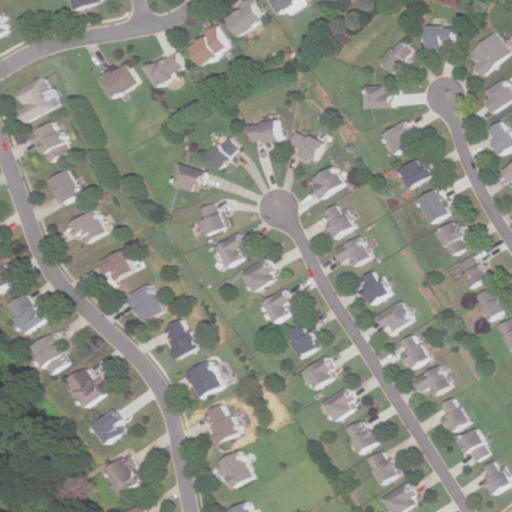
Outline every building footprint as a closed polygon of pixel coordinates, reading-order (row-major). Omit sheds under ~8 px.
[(76,0),(81,12),(105,3),(103,0),(76,0)] [(271,19),(258,0),(233,16),(246,35),(271,19)] [(277,0),(285,14),(308,0),(277,0)] [(0,39),(12,33),(0,9),(0,39)] [(432,48),(460,48),(460,25),(432,25),(432,48)] [(205,66),(235,49),(223,27),(193,44),(205,66)] [(489,75),(511,56),(511,45),(501,32),(473,54),(489,75)] [(421,53),(407,39),(387,60),(400,74),(421,53)] [(164,87),(193,70),(182,50),(153,67),(164,87)] [(108,78),(120,99),(146,83),(134,62),(108,78)] [(24,110),(31,123),(61,107),(46,77),(22,90),(30,107),(24,110)] [(511,79),(491,91),(501,110),(511,104),(511,79)] [(371,107),(398,107),(398,85),(371,85),(371,107)] [(390,135),(403,154),(417,144),(413,138),(420,133),(412,120),(390,135)] [(511,152),(511,123),(510,120),(493,131),(508,155),(511,152)] [(38,133),(54,163),(76,152),(60,121),(38,133)] [(257,142),(286,141),(284,121),(256,123),(257,142)] [(307,150),(305,155),(320,162),(330,143),(304,130),(297,145),(307,150)] [(225,168),(245,150),(233,136),(212,154),(225,168)] [(428,157),(406,171),(417,188),(439,174),(428,157)] [(205,192),(212,171),(186,163),(179,184),(205,192)] [(317,182),(330,198),(351,182),(338,165),(317,182)] [(68,203),(88,196),(78,170),(58,177),(68,203)] [(425,199),(439,222),(457,212),(443,188),(425,199)] [(204,209),(215,235),(234,227),(224,201),(204,209)] [(360,227),(346,203),(327,214),(341,238),(360,227)] [(76,224),(83,237),(89,233),(94,242),(113,230),(101,209),(76,224)] [(475,245),(459,221),(444,232),(460,255),(475,245)] [(237,266),(253,256),(247,245),(251,243),(244,233),(224,246),(237,266)] [(350,262),(358,257),(362,265),(377,257),(366,236),(343,249),(350,262)] [(114,281),(140,268),(130,249),(105,262),(114,281)] [(495,277),(481,253),(464,264),(478,287),(495,277)] [(0,287),(3,292),(23,280),(8,256),(0,261),(0,287)] [(261,291),(283,278),(272,259),(250,272),(261,291)] [(398,290),(379,269),(364,283),(383,304),(398,290)] [(136,294),(153,321),(171,310),(155,283),(136,294)] [(483,296),(498,320),(511,310),(511,304),(500,285),(483,296)] [(270,301),(283,322),(298,313),(292,304),(299,299),(292,288),(270,301)] [(35,332),(52,320),(32,293),(15,306),(35,332)] [(419,318),(406,300),(384,316),(397,333),(419,318)] [(186,357),(204,347),(189,318),(171,328),(186,357)] [(511,341),(511,320),(502,327),(511,341)] [(306,357),(324,349),(312,322),(294,331),(306,357)] [(58,373),(77,360),(58,333),(39,346),(58,373)] [(403,344),(419,369),(436,358),(420,333),(403,344)] [(309,371),(320,389),(344,375),(333,357),(309,371)] [(206,398),(229,386),(216,361),(193,374),(206,398)] [(442,388),(445,392),(456,384),(444,366),(423,380),(433,394),(442,388)] [(111,392),(90,367),(74,381),(95,406),(111,392)] [(365,406),(353,387),(330,402),(342,421),(365,406)] [(476,421),(461,397),(445,407),(460,431),(476,421)] [(211,413),(226,443),(246,433),(231,403),(211,413)] [(100,423),(113,443),(130,432),(125,424),(130,421),(122,409),(100,423)] [(353,428),(365,453),(384,444),(372,419),(353,428)] [(466,439),(481,462),(497,451),(482,428),(466,439)] [(375,459),(389,484),(406,474),(393,449),(375,459)] [(240,488),(260,477),(245,451),(226,462),(240,488)] [(149,481),(132,456),(113,469),(130,494),(149,481)] [(486,471),(502,494),(511,487),(511,472),(503,460),(486,471)] [(399,511),(409,511),(425,504),(415,484),(391,496),(399,511)] [(235,510),(235,511),(258,511),(254,502),(235,510)]
